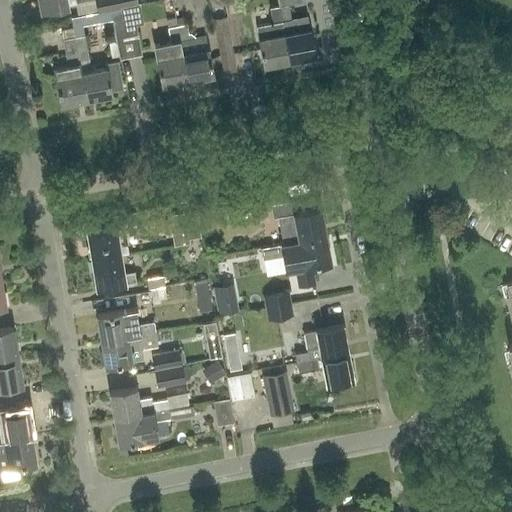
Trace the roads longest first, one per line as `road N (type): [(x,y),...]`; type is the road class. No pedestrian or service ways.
road 1 (residential): [(87,495),(438,425)]
road 2 (residential): [(37,197),(381,131)]
road 3 (residential): [(87,495),(37,197)]
road 4 (residential): [(438,425),(381,131)]
road 5 (residential): [(37,197),(0,7)]
road 6 (residential): [(381,131),(361,0)]
